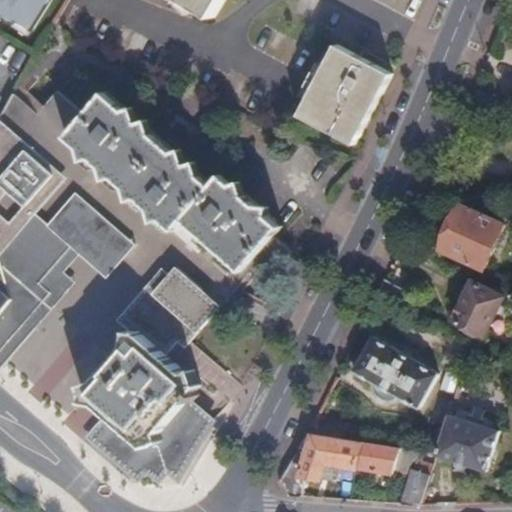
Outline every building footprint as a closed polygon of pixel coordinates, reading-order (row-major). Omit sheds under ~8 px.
[(36,33),(57,0),(0,0),(0,15),(19,28),(21,24),(36,33)] [(183,0),(215,19),(226,0),(183,0)] [(357,145),(389,81),(393,72),(338,43),(300,115),(357,145)] [(499,120),(506,100),(474,90),(466,109),(499,120)] [(211,182),(105,93),(67,137),(80,149),(176,232),(180,227),(185,220),(244,271),(250,264),(283,224),(220,171),(211,182)] [(41,284),(64,255),(26,225),(15,239),(0,228),(0,188),(28,210),(53,180),(0,135),(0,263),(13,302),(0,318),(0,354),(50,291),(41,284)] [(34,215),(59,185),(53,180),(28,210),(34,215)] [(132,242),(78,197),(51,231),(78,253),(104,275),(132,242)] [(486,270),(506,227),(463,207),(443,250),(486,270)] [(78,253),(51,231),(33,217),(26,225),(64,255),(41,284),(50,291),(0,354),(0,364),(3,367),(71,281),(62,273),(78,253)] [(0,318),(13,302),(0,263),(0,318)] [(190,349),(224,307),(179,269),(172,278),(165,273),(125,320),(142,335),(169,356),(181,342),(190,349)] [(485,335),(505,295),(475,280),(472,286),(468,286),(463,294),(466,298),(455,320),(485,335)] [(415,298),(384,281),(376,296),(407,313),(415,298)] [(204,387),(169,356),(142,335),(132,347),(186,392),(177,404),(210,431),(210,430),(217,419),(195,399),(204,387)] [(419,408),(439,373),(373,336),(354,370),(375,382),(374,384),(373,386),(373,390),(374,394),(376,397),(378,400),(381,402),(384,402),(388,403),(392,402),(395,399),(398,396),(419,408)] [(511,353),(494,344),(488,356),(511,368),(511,353)] [(180,475),(210,431),(177,404),(186,392),(132,347),(101,383),(86,387),(89,397),(87,405),(102,407),(116,420),(100,438),(140,473),(145,467),(160,480),(170,467),(180,475)] [(490,468),(503,429),(452,412),(447,428),(440,451),(440,452),(490,468)] [(346,439),(349,422),(317,418),(309,434),(316,435),(346,439)] [(342,479),(345,465),(357,467),(365,441),(346,439),(316,435),(314,443),(305,441),(280,482),(289,497),(303,498),(308,478),(321,480),(322,476),(342,479)] [(395,468),(403,446),(365,441),(357,467),(393,474),(395,468)] [(408,471),(415,448),(403,446),(395,468),(408,471)] [(423,506),(435,466),(417,460),(403,505),(423,506)]
